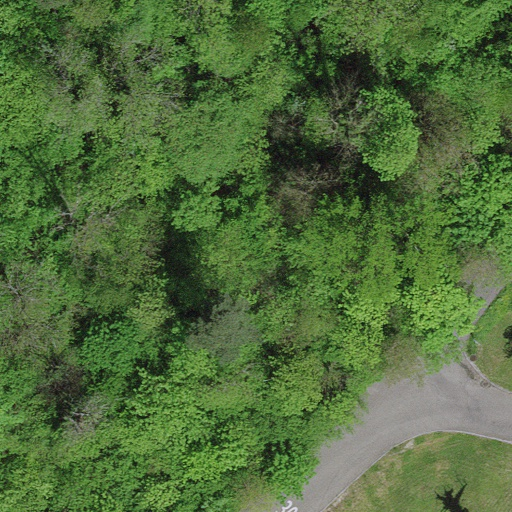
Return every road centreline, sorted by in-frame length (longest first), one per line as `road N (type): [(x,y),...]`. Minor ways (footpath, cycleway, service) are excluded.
road 1 (residential): [(511,246),(443,325),(406,419)]
road 2 (residential): [(283,511),(406,419)]
